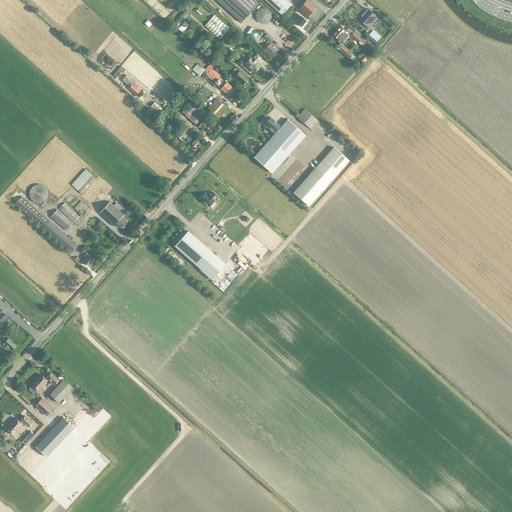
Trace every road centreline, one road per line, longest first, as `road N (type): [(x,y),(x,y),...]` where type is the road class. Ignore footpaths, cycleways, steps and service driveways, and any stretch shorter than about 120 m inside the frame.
road 1 (tertiary): [(0,387),(346,0)]
road 2 (track): [(122,502),(186,424),(86,332),(77,301)]
road 3 (unknown): [(194,25),(309,134),(310,150),(296,171)]
